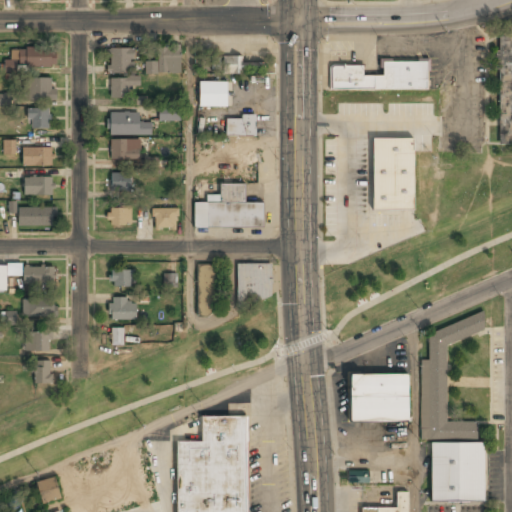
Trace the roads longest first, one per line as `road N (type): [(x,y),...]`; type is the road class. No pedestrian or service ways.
road 1 (tertiary): [(511,0),(428,19),(0,22)]
road 2 (secondary): [(311,511),(297,0)]
road 3 (residential): [(79,0),(80,377)]
road 4 (residential): [(300,250),(0,248)]
road 5 (residential): [(511,282),(305,378)]
